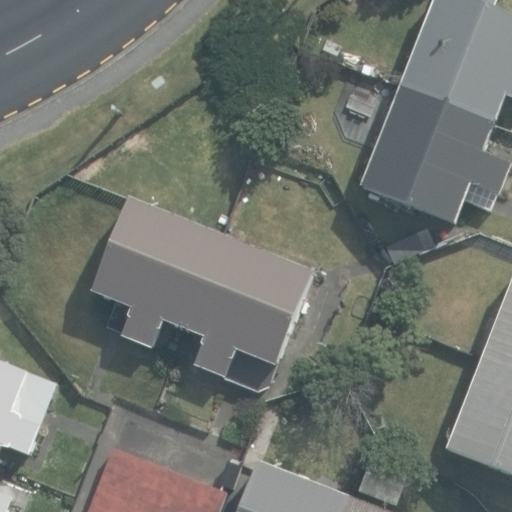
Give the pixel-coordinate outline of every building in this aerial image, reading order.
[(439,0),(406,84),(502,119),(507,106),(511,96),(511,12),(499,7),(501,0),(439,0)] [(502,119),(406,84),(366,187),(462,225),(470,202),(476,183),(504,194),(511,170),(511,160),(489,152),(502,119)] [(185,327),(190,329),(231,236),(135,198),(98,292),(125,303),(136,307),(124,336),(128,337),(158,348),(169,321),(185,327)] [(319,271),(231,236),(190,329),(210,337),(198,366),(230,379),(242,350),(281,365),(319,271)] [(511,293),(485,363),(511,372),(511,293)] [(0,463),(3,456),(6,445),(36,457),(53,408),(62,381),(0,358),(0,463)] [(511,372),(485,363),(452,448),(511,471),(511,372)] [(90,511),(224,511),(232,494),(116,448),(90,511)] [(348,511),(355,496),(265,461),(244,511),(348,511)] [(0,511),(12,511),(18,498),(0,490),(0,511)] [(397,511),(355,496),(348,511),(397,511)]
